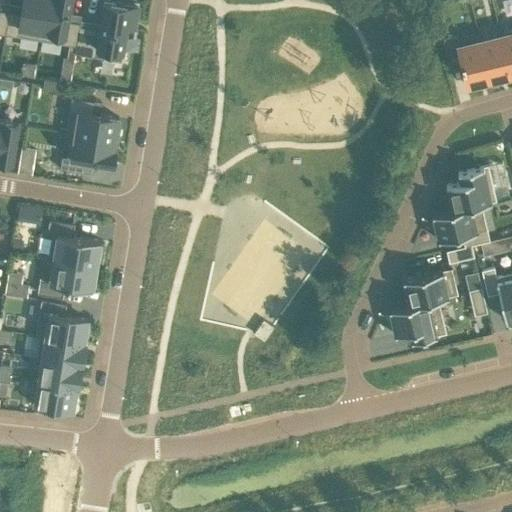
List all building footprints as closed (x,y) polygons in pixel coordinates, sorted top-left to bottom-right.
[(40,39),(46,0),(22,0),(20,12),(9,10),(5,33),(40,39)] [(68,20),(70,0),(46,0),(40,39),(76,45),(79,25),(80,22),(68,20)] [(121,60),(127,26),(134,28),(138,7),(103,1),(99,28),(79,25),(76,45),(75,52),(121,60)] [(0,8),(0,32),(5,33),(9,10),(0,8)] [(511,74),(511,29),(500,33),(510,75),(511,74)] [(479,38),(480,37),(479,33),(457,38),(456,33),(443,37),(447,56),(459,53),(467,85),(489,80),(479,38)] [(510,75),(500,33),(480,37),(479,38),(489,80),(510,75)] [(13,79),(1,77),(0,82),(0,85),(12,87),(13,79)] [(117,125),(119,116),(92,112),(94,100),(71,96),(65,133),(70,133),(70,132),(115,140),(117,140),(120,125),(117,125)] [(18,122),(0,118),(0,157),(12,159),(18,122)] [(111,163),(115,140),(70,132),(70,133),(66,156),(61,155),(59,167),(82,171),(84,159),(111,163)] [(488,164),(457,171),(460,180),(445,183),(451,208),(481,201),(481,203),(496,199),(488,164)] [(489,240),(481,203),(481,201),(451,208),(431,213),(438,239),(461,233),(464,245),(471,243),(471,244),(489,240)] [(50,218),(47,231),(52,232),(48,256),(96,264),(97,259),(101,260),(104,244),(100,243),(100,239),(72,235),(74,222),(50,218)] [(13,238),(11,250),(21,251),(23,240),(13,238)] [(474,255),(471,244),(471,243),(464,245),(446,249),(449,261),(474,255)] [(43,255),(37,292),(62,296),(64,284),(92,288),(96,264),(48,256),(43,255)] [(511,271),(496,275),(494,266),(481,269),(487,294),(499,291),(506,319),(510,318),(511,322),(511,321),(511,271)] [(458,293),(451,267),(402,278),(408,303),(437,296),(438,298),(458,293)] [(481,287),(469,289),(472,301),(484,298),(481,287)] [(446,332),(438,298),(437,296),(408,303),(388,308),(394,334),(409,330),(411,340),(446,332)] [(41,298),(35,334),(40,335),(83,342),(87,318),(64,314),(66,302),(41,298)] [(263,318),(253,332),(264,340),(274,326),(263,318)] [(0,327),(0,340),(9,342),(11,330),(0,327)] [(40,335),(37,356),(41,357),(81,363),(85,342),(83,342),(40,335)] [(41,357),(38,378),(76,384),(77,384),(81,363),(41,357)] [(0,371),(10,373),(12,365),(0,363),(0,364),(0,371)] [(0,371),(0,380),(9,381),(10,373),(0,371)] [(33,377),(29,401),(45,403),(44,408),(61,410),(61,406),(72,408),(76,384),(38,378),(33,377)]
